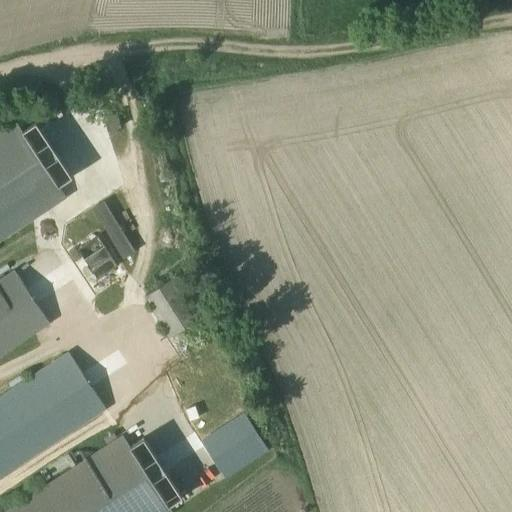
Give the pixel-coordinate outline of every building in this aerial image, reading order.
[(21,130),(13,120),(0,128),(0,240),(64,198),(57,186),(70,176),(34,122),(21,130)] [(109,198),(95,203),(116,257),(129,252),(109,198)] [(95,232),(75,245),(98,279),(118,266),(95,232)] [(14,270),(0,278),(0,355),(37,331),(48,322),(14,270)] [(143,297),(168,337),(198,319),(172,278),(143,297)] [(68,353),(0,397),(0,477),(105,409),(68,353)] [(171,511),(167,504),(179,497),(141,439),(129,445),(121,434),(0,511),(171,511)]
